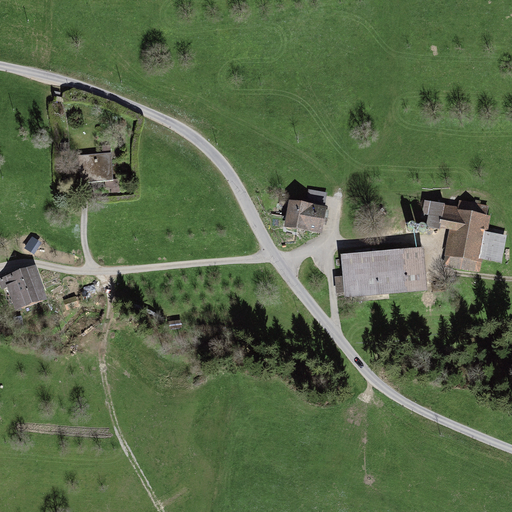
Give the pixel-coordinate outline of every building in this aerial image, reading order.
[(114,156),(84,159),(87,185),(116,182),(114,156)] [(308,193),(308,204),(325,205),(326,194),(308,193)] [(332,211),(295,205),(291,230),(328,236),(332,211)] [(464,213),(438,208),(434,228),(456,233),(449,268),(483,274),(495,212),(465,206),(464,213)] [(429,253),(348,259),(351,298),(432,292),(429,253)] [(38,270),(5,281),(16,314),(49,303),(38,270)] [(181,321),(168,322),(169,329),(181,328),(181,321)]
